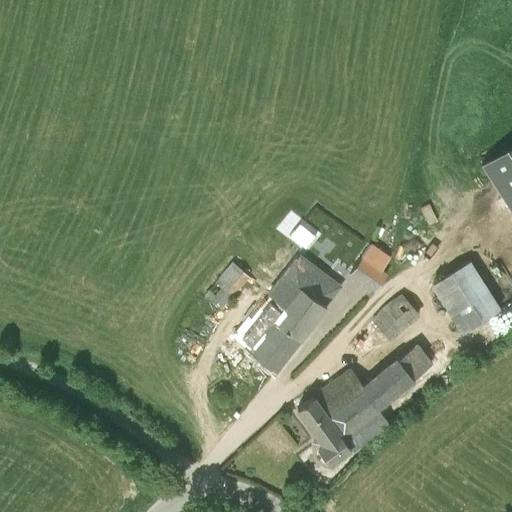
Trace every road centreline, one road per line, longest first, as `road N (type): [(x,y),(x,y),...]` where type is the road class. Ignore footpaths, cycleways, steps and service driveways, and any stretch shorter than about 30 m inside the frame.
road 1 (track): [(200,479),(82,396),(0,358)]
road 2 (unclassified): [(282,511),(200,479),(159,511)]
